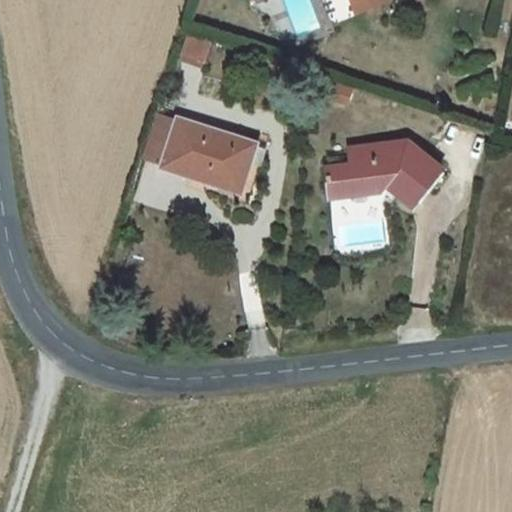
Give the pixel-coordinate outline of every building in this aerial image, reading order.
[(204,68),(213,41),(188,33),(179,60),(204,68)] [(174,155),(190,107),(167,99),(150,146),(174,155)] [(218,169),(250,180),(265,135),(190,107),(174,155),(218,169)] [(416,145),(412,144),(411,132),(361,138),(362,157),(337,160),(340,185),(378,182),(380,176),(393,176),(397,173),(406,182),(423,195),(452,159),(422,134),(416,145)] [(101,336),(106,322),(92,312),(87,325),(101,336)]
